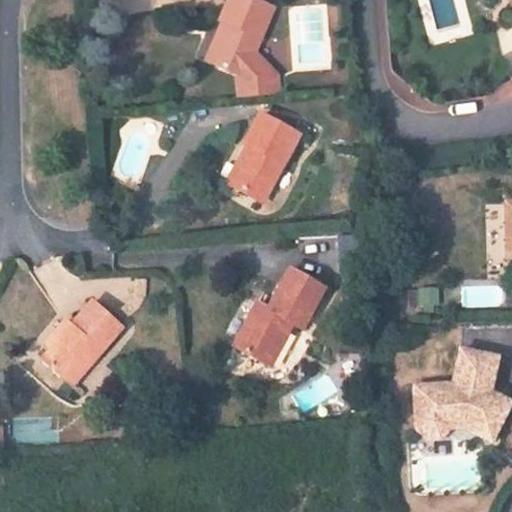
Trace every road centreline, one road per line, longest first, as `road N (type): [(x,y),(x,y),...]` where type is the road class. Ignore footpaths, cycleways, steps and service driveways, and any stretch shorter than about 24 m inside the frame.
road 1 (residential): [(70,245),(18,242),(3,107),(8,0)]
road 2 (residential): [(511,124),(453,132),(396,115),(366,57),(364,0)]
